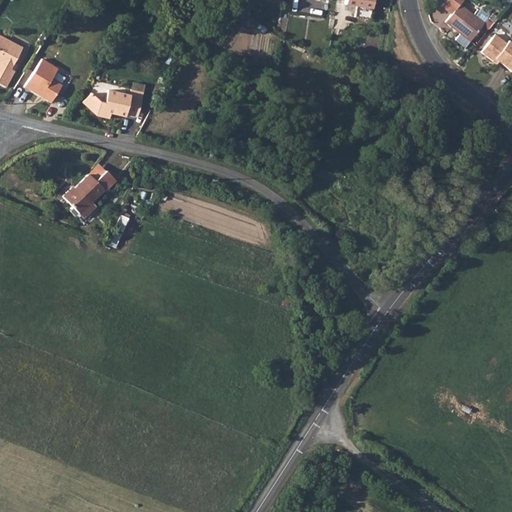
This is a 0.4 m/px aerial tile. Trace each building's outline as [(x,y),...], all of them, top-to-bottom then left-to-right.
[(369,17),(372,0),(344,0),(344,2),(356,3),(354,15),(369,17)] [(465,4),(467,0),(451,0),(447,5),(457,13),(450,23),(475,41),(489,22),(465,4)] [(492,59),(508,71),(511,66),(511,45),(505,40),(503,43),(491,34),(477,52),(490,62),(492,59)] [(22,48),(0,35),(0,84),(5,87),(14,71),(10,69),(22,48)] [(57,69),(41,59),(24,86),(50,103),(61,85),(51,79),(57,69)] [(130,98),(130,96),(108,91),(105,104),(100,103),(91,94),(83,103),(96,115),(110,118),(111,114),(126,117),(127,115),(139,118),(142,101),(130,98)] [(92,181),(103,171),(97,165),(86,175),(92,181)] [(103,171),(92,181),(86,175),(71,188),(69,186),(59,195),(75,213),(88,201),(100,190),(102,192),(113,182),(103,171)] [(88,201),(75,213),(80,218),(93,206),(88,201)]
